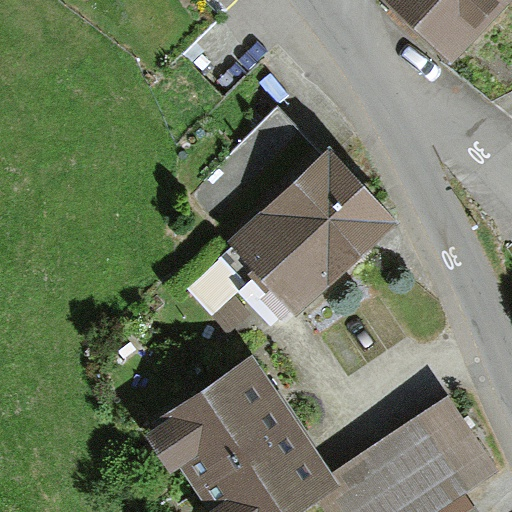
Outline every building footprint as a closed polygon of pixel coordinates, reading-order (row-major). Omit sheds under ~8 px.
[(76,0),(153,76),(219,9),(209,0),(76,0)] [(378,0),(374,5),(440,68),(504,0),(378,0)] [(322,152),(225,245),(287,309),(384,215),(322,152)] [(163,405),(201,465),(292,408),(254,348),(163,405)] [(317,486),(335,511),(434,511),(500,467),(450,395),(317,486)] [(201,465),(230,511),(259,511),(330,468),(292,408),(201,465)]
